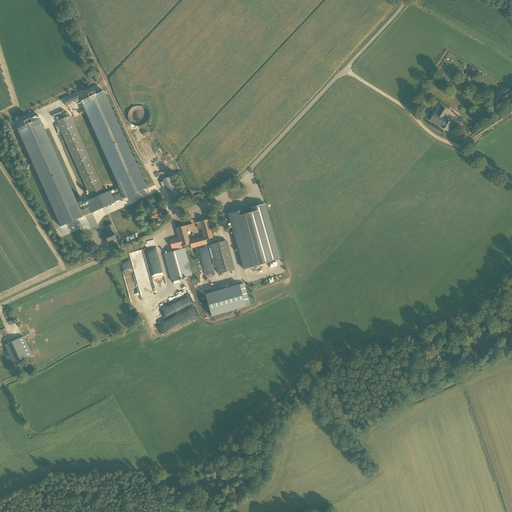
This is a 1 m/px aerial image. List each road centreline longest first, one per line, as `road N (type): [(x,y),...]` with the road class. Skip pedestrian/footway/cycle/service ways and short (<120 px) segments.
road 1 (unclassified): [(0,308),(141,245),(236,184),(346,69)]
road 2 (track): [(299,511),(334,503),(382,469),(362,434),(411,403),(417,389),(511,359)]
road 3 (track): [(175,222),(64,0)]
road 4 (unclassified): [(511,182),(346,69)]
